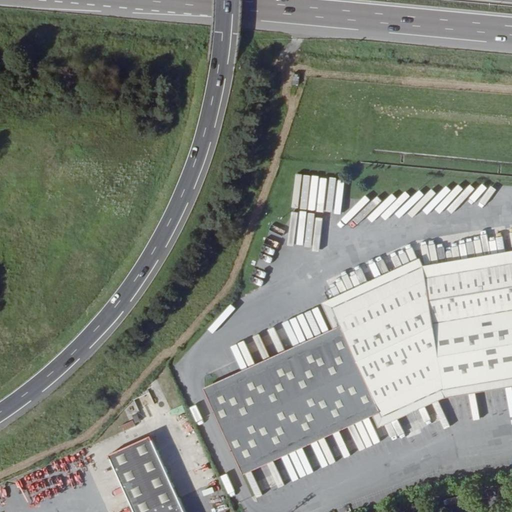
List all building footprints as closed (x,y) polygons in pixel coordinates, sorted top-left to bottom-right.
[(338,212),(343,179),(303,174),(299,207),(311,209),(312,200),(311,199),(313,185),(327,187),(324,210),(338,212)] [(426,252),(327,296),(341,327),(345,325),(333,300),(428,258),(426,252)] [(445,394),(511,381),(511,252),(432,266),(428,258),(333,300),(345,325),(341,327),(376,403),(382,400),(390,418),(445,394)] [(335,322),(292,341),(207,380),(210,387),(295,348),(341,327),(327,296),(323,298),(335,322)] [(244,463),(330,423),(376,403),(341,327),(295,348),(210,387),(244,463)] [(379,409),(387,426),(449,399),(511,388),(511,381),(445,394),(390,418),(382,400),(376,403),(379,409)] [(376,403),(330,423),(244,463),(247,469),(333,430),(379,409),(376,403)] [(188,511),(155,436),(114,453),(140,511),(188,511)]
